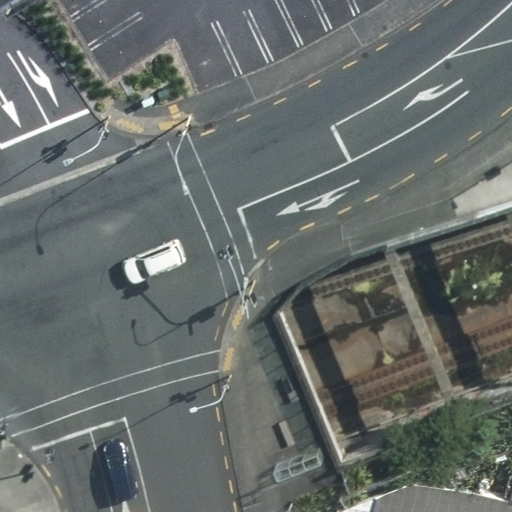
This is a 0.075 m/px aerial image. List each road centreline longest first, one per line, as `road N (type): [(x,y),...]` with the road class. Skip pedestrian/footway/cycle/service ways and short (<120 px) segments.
road 1 (tertiary): [(511,27),(437,90),(317,162),(56,272)]
road 2 (unclassified): [(56,272),(120,511)]
